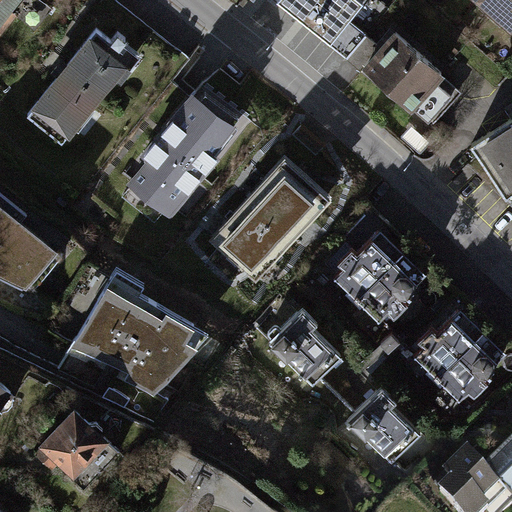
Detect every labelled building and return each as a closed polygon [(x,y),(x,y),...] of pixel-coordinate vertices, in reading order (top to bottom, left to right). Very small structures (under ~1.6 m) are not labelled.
[(0,0),(0,44),(33,0),(0,0)] [(280,0),(319,32),(345,0),(280,0)] [(511,0),(469,0),(511,37),(511,0)] [(95,36),(29,112),(70,147),(136,71),(95,36)] [(398,36),(365,75),(432,133),(465,94),(398,36)] [(147,155),(127,181),(171,213),(218,150),(211,146),(235,114),(193,83),(142,151),(147,155)] [(511,127),(471,154),(507,209),(511,205),(511,127)] [(287,150),(207,241),(256,285),(337,194),(287,150)] [(60,257),(0,211),(0,282),(28,296),(60,257)] [(431,281),(385,234),(360,258),(355,253),(341,266),(347,273),(338,283),(384,329),(393,320),(397,324),(413,308),(408,303),(431,281)] [(106,280),(73,343),(130,370),(125,377),(153,391),(198,341),(186,335),(195,320),(166,304),(163,310),(106,280)] [(319,328),(305,313),(272,345),(313,389),(341,363),(313,333),(319,328)] [(509,360),(463,313),(438,337),(433,332),(420,346),(426,352),(416,362),(462,408),(471,399),(475,403),(491,387),(486,382),(509,360)] [(0,390),(0,431),(20,408),(0,390)] [(397,407),(383,392),(350,424),(391,468),(419,442),(391,412),(397,407)] [(76,415),(38,456),(84,498),(122,457),(76,415)] [(511,444),(437,497),(448,511),(507,511),(511,509),(511,444)]
